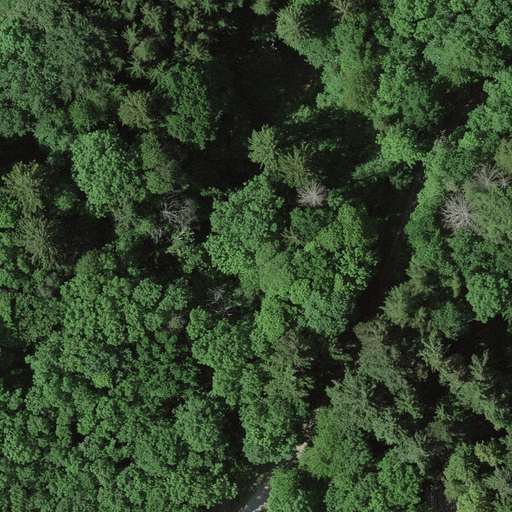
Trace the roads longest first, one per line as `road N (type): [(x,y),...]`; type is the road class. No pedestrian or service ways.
road 1 (track): [(247,511),(346,368),(450,120),(511,58)]
road 2 (track): [(0,289),(109,271),(168,251),(209,221),(271,137),(335,0)]
